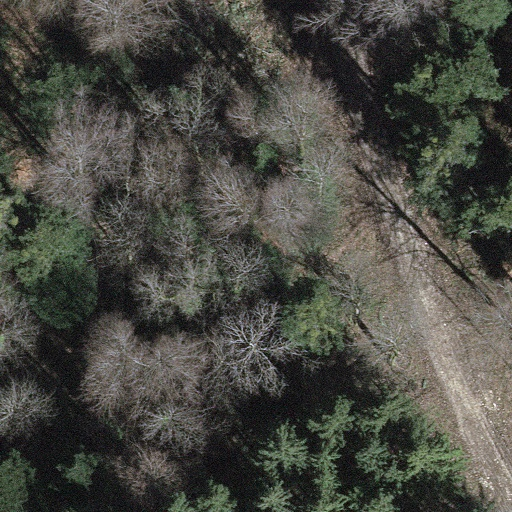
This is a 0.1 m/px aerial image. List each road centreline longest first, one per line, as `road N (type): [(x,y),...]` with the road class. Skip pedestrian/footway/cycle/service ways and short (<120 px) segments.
road 1 (track): [(501,511),(477,475),(401,226)]
road 2 (track): [(346,0),(401,226)]
